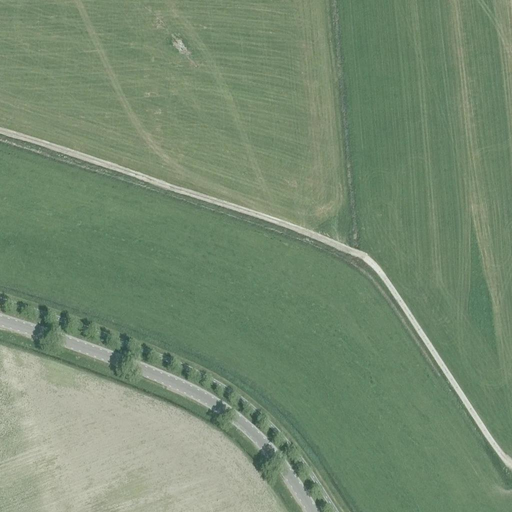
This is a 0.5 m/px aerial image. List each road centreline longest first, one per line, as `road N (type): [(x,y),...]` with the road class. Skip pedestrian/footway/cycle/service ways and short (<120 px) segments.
road 1 (track): [(511,467),(363,259),(0,133)]
road 2 (secondary): [(312,511),(273,454),(214,403),(0,321)]
